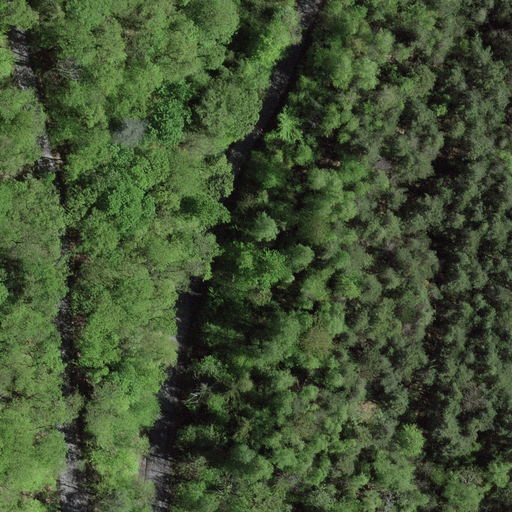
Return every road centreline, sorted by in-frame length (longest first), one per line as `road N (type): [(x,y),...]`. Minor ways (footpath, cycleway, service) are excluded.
road 1 (residential): [(309,0),(299,37),(210,220),(175,339),(155,511)]
road 2 (residential): [(68,511),(64,355),(43,150),(13,0)]
road 3 (secondary): [(335,511),(271,0)]
